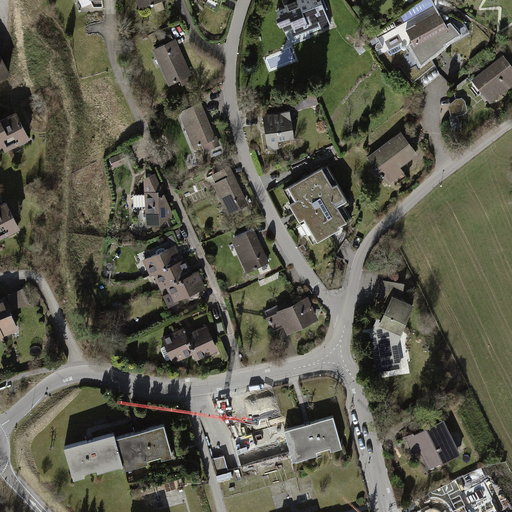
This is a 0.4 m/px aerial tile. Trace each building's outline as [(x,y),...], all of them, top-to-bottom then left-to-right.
[(291,26),(297,40),(332,27),(322,0),(282,0),(285,6),(276,9),(284,30),(291,26)] [(408,43),(420,64),(444,43),(460,33),(450,21),(444,24),(436,9),(405,27),(411,42),(408,43)] [(174,37),(152,47),(168,84),(192,74),(174,37)] [(0,76),(12,71),(0,46),(0,76)] [(511,66),(503,54),(471,79),(490,103),(511,84),(511,66)] [(454,98),(448,104),(450,117),(467,113),(465,100),(461,97),(454,98)] [(200,101),(178,110),(193,147),(201,144),(204,151),(221,144),(216,130),(212,132),(200,101)] [(0,143),(4,142),(6,147),(30,135),(17,109),(0,117),(0,143)] [(289,109),(262,113),(268,149),(279,149),(278,141),(295,138),(289,109)] [(400,130),(367,157),(389,184),(405,172),(400,166),(419,152),(400,130)] [(248,203),(229,164),(211,173),(215,180),(212,182),(228,213),(248,203)] [(325,165),(281,190),(311,243),(350,220),(342,207),(348,204),(325,165)] [(154,172),(143,177),(145,224),(159,224),(172,212),(154,172)] [(0,233),(20,223),(6,197),(0,199),(0,233)] [(253,227),(229,238),(246,273),(268,262),(253,227)] [(176,241),(140,257),(148,274),(152,272),(168,305),(207,289),(198,269),(189,273),(176,241)] [(403,284),(381,281),(378,305),(389,306),(379,328),(370,336),(376,375),(393,374),(402,368),(397,349),(413,307),(402,302),(403,284)] [(20,289),(9,292),(15,309),(27,305),(20,289)] [(5,295),(0,296),(0,335),(18,329),(5,295)] [(278,304),(264,311),(271,326),(281,321),(286,332),(318,317),(308,295),(279,309),(278,304)] [(181,329),(160,337),(170,362),(191,353),(193,359),(208,353),(209,357),(219,353),(207,323),(183,333),(181,329)] [(284,423),(233,437),(241,468),(251,465),(250,462),(263,459),(264,462),(289,455),(290,459),(317,452),(315,447),(328,444),(330,450),(342,446),(333,414),(285,428),(284,423)] [(116,432),(65,446),(73,477),(83,474),(82,471),(95,467),(96,471),(121,464),(122,467),(149,460),(147,456),(160,452),(162,458),(174,455),(165,423),(117,436),(116,432)] [(443,423),(406,442),(413,457),(419,453),(429,473),(459,458),(458,456),(467,451),(458,433),(450,437),(443,423)] [(483,511),(472,485),(433,502),(437,511),(483,511)]
